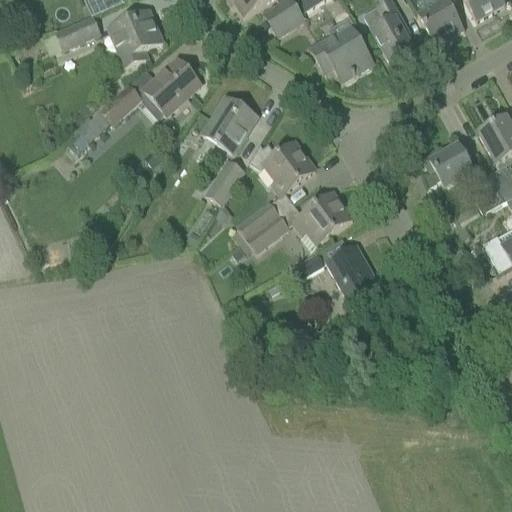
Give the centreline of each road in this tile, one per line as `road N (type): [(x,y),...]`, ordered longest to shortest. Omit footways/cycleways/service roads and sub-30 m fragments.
road 1 (residential): [(511,417),(364,150),(364,128)]
road 2 (residential): [(364,128),(228,60),(181,0)]
road 3 (residential): [(364,128),(511,52)]
